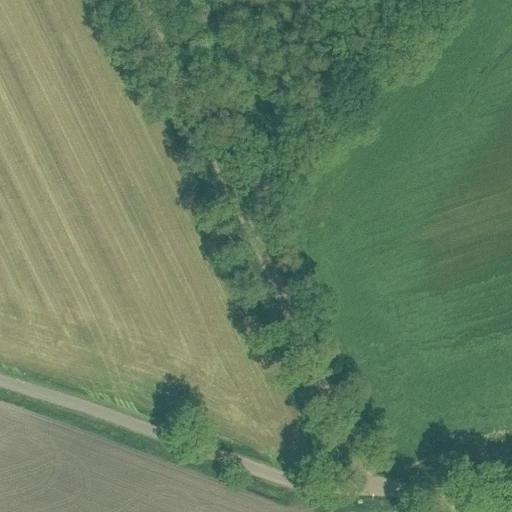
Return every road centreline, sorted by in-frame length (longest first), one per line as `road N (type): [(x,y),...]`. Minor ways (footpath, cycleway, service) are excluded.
road 1 (track): [(136,0),(367,484)]
road 2 (unclassified): [(367,484),(314,490),(0,380)]
